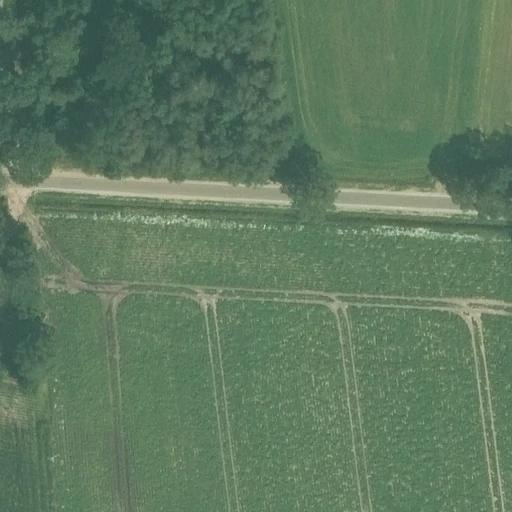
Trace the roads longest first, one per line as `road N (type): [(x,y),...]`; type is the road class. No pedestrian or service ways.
road 1 (unclassified): [(511,210),(0,180)]
road 2 (track): [(0,14),(18,181)]
